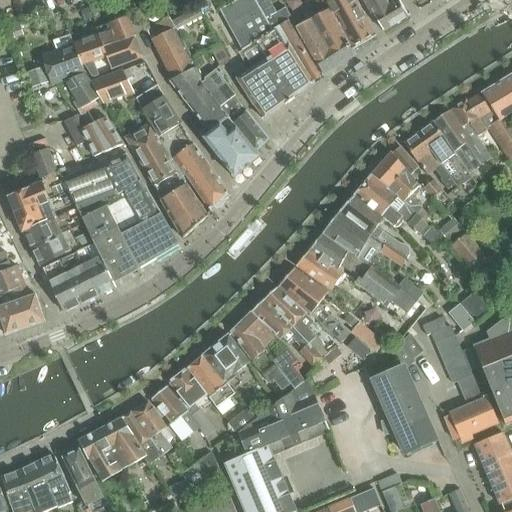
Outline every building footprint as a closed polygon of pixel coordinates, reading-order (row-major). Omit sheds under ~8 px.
[(239,0),(220,11),(253,68),(252,69),(236,79),(253,106),(254,106),(264,120),(279,110),(286,105),(287,106),(295,100),(294,99),(314,85),(313,83),(289,46),(287,48),(275,29),(273,31),(256,4),(254,0),(239,0)] [(254,0),(256,4),(273,31),(275,29),(287,48),(289,46),(313,83),(356,55),(354,54),(353,50),(328,10),(297,28),(286,8),(276,14),(268,0),(254,0)] [(377,36),(356,0),(329,0),(324,3),(328,10),(353,50),(377,36)] [(387,0),(386,1),(385,0),(363,0),(383,32),(409,17),(398,0),(387,0)] [(99,3),(88,6),(91,17),(102,13),(99,3)] [(199,8),(172,23),(176,31),(203,16),(199,8)] [(86,9),(80,11),(84,23),(90,20),(86,9)] [(98,30),(100,36),(104,47),(135,36),(129,18),(109,24),(110,26),(98,30)] [(185,49),(176,31),(172,23),(170,20),(147,32),(152,41),(151,41),(171,81),(169,83),(209,134),(202,139),(233,179),(260,158),(255,152),(236,127),(203,85),(201,82),(202,81),(185,49)] [(19,28),(11,30),(15,40),(23,38),(19,28)] [(82,42),(73,45),(82,65),(83,65),(88,72),(89,72),(96,69),(93,61),(108,56),(104,47),(100,36),(94,38),(93,35),(81,39),(82,42)] [(143,59),(135,36),(104,47),(108,56),(113,69),(143,59)] [(85,74),(82,65),(73,45),(71,37),(53,43),(56,52),(42,57),(52,87),(65,82),(85,74)] [(222,48),(212,53),(220,67),(221,66),(230,61),(228,59),(222,48)] [(33,88),(48,83),(43,68),(28,73),(33,88)] [(89,72),(91,79),(101,76),(98,68),(89,72)] [(206,79),(202,81),(201,82),(203,85),(236,127),(255,152),(268,141),(247,113),(235,96),(226,85),(227,85),(218,70),(205,77),(206,79)] [(104,105),(125,97),(128,105),(137,100),(136,99),(123,72),(97,80),(90,83),(100,99),(104,105)] [(74,103),(81,115),(88,128),(95,124),(88,112),(98,106),(95,102),(100,99),(90,83),(85,74),(65,82),(78,101),(74,103)] [(511,75),(511,76),(482,94),(499,122),(488,128),(510,162),(511,160),(511,124),(507,118),(511,114),(511,75)] [(144,95),(136,99),(137,100),(150,126),(158,141),(181,125),(158,87),(144,96),(144,95)] [(454,110),(465,127),(478,138),(486,132),(485,130),(488,128),(499,122),(482,94),(468,103),(467,101),(454,110)] [(451,112),(434,124),(454,154),(468,176),(492,160),(478,138),(465,127),(462,129),(451,112)] [(106,118),(95,124),(88,128),(81,115),(64,123),(77,147),(85,142),(93,157),(123,145),(106,118)] [(471,180),(468,176),(454,154),(434,124),(419,134),(441,166),(448,176),(455,185),(458,190),(471,180)] [(185,131),(181,125),(158,141),(159,142),(158,143),(161,148),(185,131)] [(133,152),(154,188),(177,175),(161,148),(158,143),(159,142),(158,141),(150,126),(125,140),(133,152)] [(195,147),(185,131),(161,148),(177,175),(180,180),(185,176),(211,214),(230,197),(195,147)] [(435,170),(441,180),(448,190),(455,185),(448,176),(441,166),(419,134),(404,145),(417,164),(418,163),(426,176),(435,170)] [(391,154),(372,176),(413,214),(415,212),(419,215),(417,217),(421,223),(423,221),(427,216),(422,209),(419,207),(420,206),(408,197),(417,188),(409,177),(418,170),(400,147),(391,154)] [(41,179),(42,179),(57,174),(49,150),(32,156),(41,179)] [(127,155),(62,179),(69,193),(73,202),(77,209),(81,218),(82,220),(94,245),(113,285),(179,246),(145,187),(142,182),(127,155)] [(59,173),(57,174),(42,179),(43,183),(8,198),(14,214),(36,205),(38,209),(49,202),(48,200),(55,197),(52,189),(63,185),(59,173)] [(185,187),(180,180),(177,175),(154,188),(162,201),(160,202),(182,239),(207,217),(185,186),(185,187)] [(435,234),(423,221),(421,223),(417,217),(419,215),(415,212),(413,214),(372,176),(354,197),(381,220),(392,229),(393,227),(396,228),(400,223),(399,220),(400,219),(429,245),(432,247),(436,242),(439,244),(445,239),(438,232),(435,234)] [(443,191),(435,181),(424,190),(432,199),(443,191)] [(53,212),(73,202),(69,193),(49,202),(38,209),(36,205),(14,214),(23,234),(24,234),(56,219),(53,212)] [(375,227),(381,220),(354,197),(340,213),(392,250),(406,260),(410,255),(410,252),(409,248),(405,246),(400,245),(375,227)] [(56,219),(24,234),(32,250),(63,234),(60,228),(77,220),(79,219),(81,218),(77,209),(73,211),(56,219)] [(401,267),(406,260),(392,250),(340,213),(324,234),(368,265),(377,252),(383,256),(384,255),(401,267)] [(454,220),(439,232),(448,243),(463,230),(454,220)] [(71,231),(63,234),(32,250),(41,267),(79,248),(71,231)] [(0,237),(1,237),(0,234),(0,275),(12,270),(4,253),(0,254),(0,237)] [(336,295),(335,297),(331,302),(349,316),(358,323),(359,324),(353,331),(351,334),(376,353),(384,342),(390,350),(412,323),(415,325),(425,311),(416,303),(372,267),(371,268),(368,266),(368,265),(324,234),(323,236),(295,269),(316,283),(330,292),(342,274),(337,270),(339,267),(357,280),(341,298),(336,295)] [(485,254),(467,234),(450,248),(468,269),(485,254)] [(88,236),(81,239),(84,246),(91,242),(88,236)] [(85,249),(77,253),(98,297),(114,288),(113,285),(94,245),(90,247),(96,259),(91,261),(85,249)] [(77,253),(60,262),(81,305),(98,297),(77,253)] [(490,258),(471,274),(485,290),(504,274),(490,258)] [(64,313),(81,305),(60,262),(42,270),(64,313)] [(17,268),(12,270),(0,275),(0,318),(6,336),(45,323),(36,296),(31,298),(17,268)] [(293,270),(278,288),(339,344),(348,334),(318,306),(325,297),(328,294),(293,270)] [(404,280),(398,287),(416,303),(423,295),(404,280)] [(316,337),(308,330),(314,324),(304,314),(277,288),(265,301),(305,341),(321,361),(328,354),(320,346),(322,343),(316,337)] [(474,293),(459,306),(474,324),(489,311),(474,293)] [(265,301),(253,313),(276,337),(285,347),(286,348),(287,347),(293,341),(303,350),(299,354),(313,369),(321,361),(305,341),(265,301)] [(463,333),(474,324),(459,306),(448,315),(463,333)] [(253,313),(243,323),(265,353),(267,351),(264,349),(276,337),(253,313)] [(511,315),(504,319),(504,320),(502,321),(486,333),(489,340),(472,347),(473,349),(463,353),(472,373),(482,369),(506,426),(511,423),(511,315)] [(349,316),(344,322),(353,329),(358,323),(349,316)] [(426,326),(430,336),(449,327),(445,317),(426,326)] [(242,322),(230,333),(263,376),(276,367),(271,361),(265,353),(243,323),(242,322)] [(430,336),(434,346),(454,337),(449,327),(430,336)] [(411,336),(401,343),(403,346),(414,360),(424,353),(411,336)] [(229,337),(205,354),(224,382),(249,363),(229,337)] [(434,346),(439,355),(458,347),(454,337),(434,346)] [(371,352),(355,338),(347,348),(363,362),(371,352)] [(403,346),(393,353),(405,370),(416,363),(414,360),(403,346)] [(439,355),(443,365),(463,357),(458,347),(439,355)] [(290,385),(293,390),(304,381),(293,367),(297,364),(285,348),(271,361),(276,367),(290,385)] [(336,349),(327,357),(332,363),(341,355),(336,349)] [(205,354),(187,370),(205,396),(206,397),(209,402),(215,408),(221,416),(234,406),(229,399),(234,395),(224,382),(205,354)] [(443,365),(448,375),(467,367),(463,357),(443,365)] [(381,362),(366,368),(388,418),(390,421),(381,423),(384,437),(396,435),(405,454),(435,440),(419,404),(403,368),(387,375),(381,362)] [(281,392),(290,385),(276,367),(263,376),(269,384),(273,381),(281,392)] [(452,385),(457,383),(471,376),(467,367),(448,375),(452,385)] [(186,369),(168,385),(180,399),(177,401),(199,426),(203,437),(205,439),(216,430),(200,409),(199,410),(195,405),(206,397),(205,396),(187,370),(186,369)] [(457,383),(461,393),(481,384),(476,374),(471,376),(457,383)] [(304,381),(293,390),(256,419),(254,416),(234,431),(237,434),(246,455),(223,465),(243,511),(295,511),(268,447),(276,444),(280,454),(315,439),(311,429),(324,423),(306,380),(304,381)] [(461,393),(466,403),(485,394),(481,384),(461,393)] [(182,443),(193,433),(196,431),(203,440),(205,439),(203,437),(199,426),(177,401),(165,388),(151,399),(172,424),(168,427),(182,443)] [(470,436),(498,424),(487,399),(450,415),(450,416),(444,419),(450,434),(457,431),(462,444),(472,440),(470,436)] [(148,402),(131,413),(163,456),(173,450),(169,444),(172,439),(165,429),(166,428),(148,402)] [(228,424),(234,431),(254,416),(248,409),(228,424)] [(122,420),(121,420),(145,456),(144,457),(149,466),(163,456),(131,413),(122,420)] [(121,420),(101,431),(111,448),(108,450),(121,470),(125,476),(129,474),(132,478),(133,480),(132,480),(138,490),(145,486),(138,474),(135,470),(132,464),(144,457),(145,456),(121,420)] [(102,482),(121,470),(108,450),(111,448),(101,431),(80,443),(88,459),(102,482)] [(511,511),(511,458),(502,435),(475,447),(500,506),(502,505),(505,511),(511,511)] [(94,511),(107,506),(104,502),(79,451),(63,459),(86,507),(88,506),(91,511),(94,511)] [(212,453),(198,464),(212,480),(222,475),(212,453)] [(53,456),(37,464),(51,494),(58,509),(58,510),(73,504),(69,496),(70,495),(67,487),(53,456)] [(50,511),(58,509),(51,494),(37,464),(19,472),(34,511),(50,511)] [(182,476),(185,480),(186,480),(192,488),(193,488),(194,490),(212,480),(198,464),(182,476)] [(34,511),(19,472),(17,473),(1,479),(11,509),(12,508),(13,511),(34,511)] [(128,482),(132,480),(133,480),(129,474),(125,476),(128,482)] [(382,493),(402,484),(398,475),(378,483),(382,493)] [(172,498),(192,488),(186,480),(185,480),(167,489),(172,498)] [(0,511),(8,511),(9,511),(0,486),(0,511)] [(466,511),(458,492),(449,496),(455,511),(466,511)] [(186,511),(234,511),(226,494),(186,511)] [(362,494),(350,499),(355,511),(366,511),(369,511),(362,494)] [(123,511),(115,496),(104,502),(107,506),(109,511),(123,511)] [(439,511),(435,501),(422,507),(423,511),(439,511)] [(166,504),(163,509),(164,511),(174,511),(176,508),(174,505),(169,502),(166,504)]
